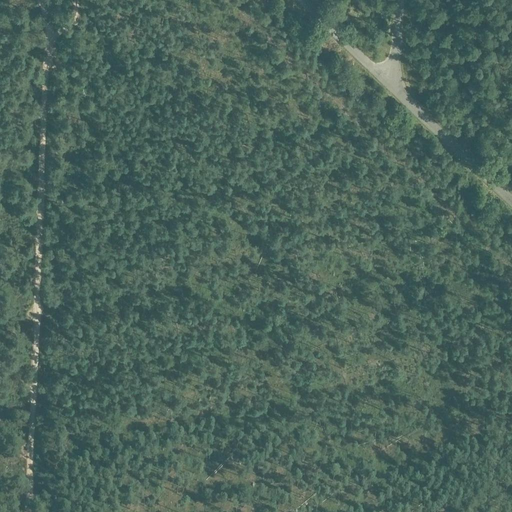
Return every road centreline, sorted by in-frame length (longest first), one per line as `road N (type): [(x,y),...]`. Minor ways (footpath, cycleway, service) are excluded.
road 1 (track): [(39,0),(47,20),(27,511)]
road 2 (tertiary): [(511,203),(388,83)]
road 3 (unclassified): [(388,83),(301,0)]
